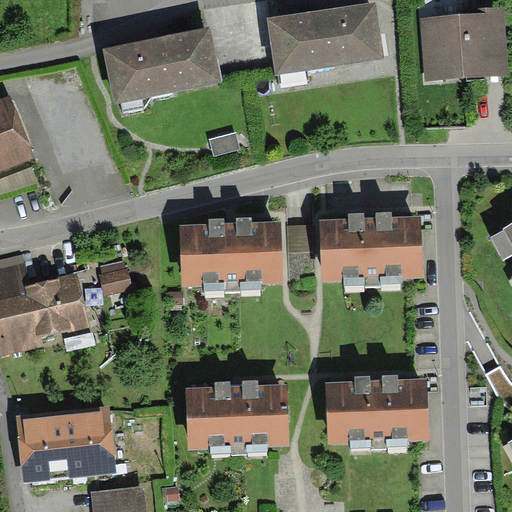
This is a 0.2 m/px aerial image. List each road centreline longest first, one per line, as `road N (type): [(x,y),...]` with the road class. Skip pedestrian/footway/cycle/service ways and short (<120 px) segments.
road 1 (residential): [(0,241),(301,167),(444,154)]
road 2 (residential): [(444,154),(459,511)]
road 3 (residential): [(0,62),(103,39),(197,0)]
